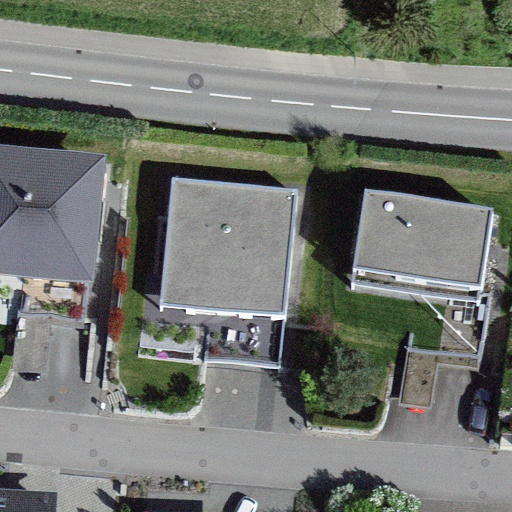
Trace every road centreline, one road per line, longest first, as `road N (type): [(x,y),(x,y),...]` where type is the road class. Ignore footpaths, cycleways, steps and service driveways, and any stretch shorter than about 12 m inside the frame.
road 1 (tertiary): [(511,120),(318,111),(0,73)]
road 2 (residential): [(0,432),(511,481)]
